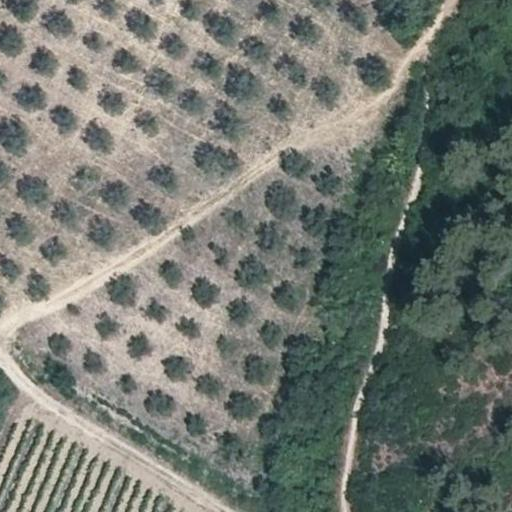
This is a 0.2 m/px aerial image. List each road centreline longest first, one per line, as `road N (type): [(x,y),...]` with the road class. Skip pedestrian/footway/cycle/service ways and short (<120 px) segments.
road 1 (track): [(345,511),(358,405),(428,130),(432,36),(455,0)]
road 2 (track): [(432,36),(363,112),(324,129),(106,278),(0,329)]
road 3 (track): [(0,360),(58,413),(209,511)]
